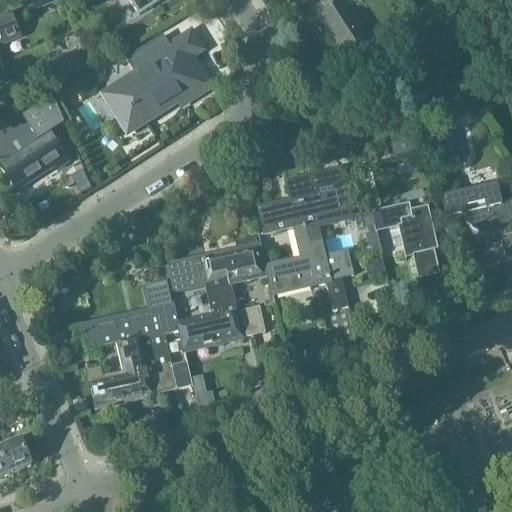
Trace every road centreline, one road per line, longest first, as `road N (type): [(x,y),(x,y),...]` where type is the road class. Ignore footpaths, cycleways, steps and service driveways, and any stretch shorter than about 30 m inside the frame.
road 1 (residential): [(85,493),(511,324)]
road 2 (residential): [(0,279),(243,117),(255,93),(258,49),(235,0)]
road 3 (residential): [(85,493),(0,282)]
